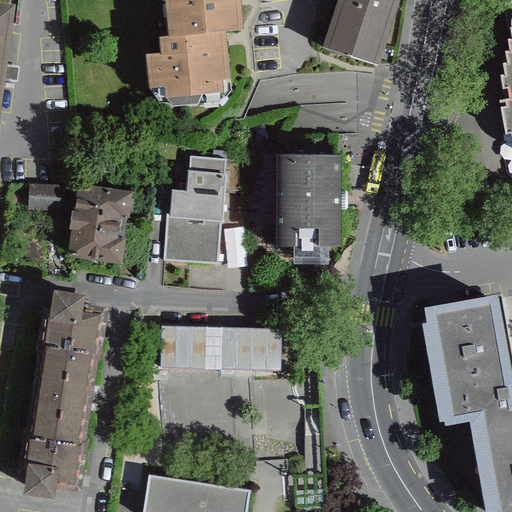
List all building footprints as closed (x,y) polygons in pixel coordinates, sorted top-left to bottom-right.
[(159,0),(163,32),(154,34),(155,50),(143,51),(146,85),(151,86),(153,97),(218,93),(218,79),(227,78),(225,39),(224,34),(237,33),(234,0),(159,0)] [(343,0),(327,49),(373,59),(392,0),(343,0)] [(511,0),(505,0),(508,13),(493,80),(499,111),(493,113),(497,136),(511,154),(511,0)] [(0,8),(0,75),(9,10),(0,8)] [(342,247),(342,154),(276,155),(277,247),(342,247)] [(165,267),(219,271),(227,165),(187,162),(184,196),(170,195),(165,267)] [(63,205),(63,185),(33,185),(33,205),(63,205)] [(80,185),(69,252),(120,261),(132,194),(80,185)] [(51,292),(20,483),(51,488),(53,479),(77,483),(105,311),(79,307),(81,297),(51,292)] [(493,304),(434,314),(452,419),(474,415),(491,511),(511,511),(511,408),(511,409),(493,304)] [(281,330),(163,325),(161,363),(279,368),(281,330)] [(249,511),(253,486),(149,471),(142,511),(249,511)]
